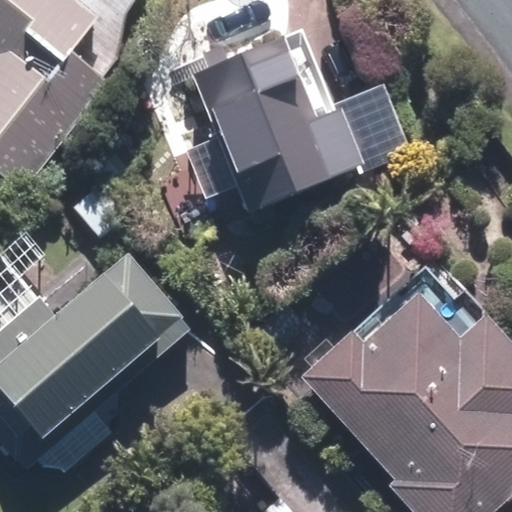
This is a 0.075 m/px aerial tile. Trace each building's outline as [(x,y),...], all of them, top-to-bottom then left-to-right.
[(136,25),(104,0),(0,0),(0,49),(6,54),(0,61),(0,162),(17,176),(136,25)] [(325,29),(189,81),(199,108),(191,111),(220,184),(228,181),(238,207),(402,144),(381,88),(352,99),(325,29)] [(199,323),(137,253),(0,373),(0,376),(60,445),(199,323)] [(455,338),(421,301),(323,388),(434,511),(488,511),(511,491),(511,349),(481,315),(455,338)] [(301,511),(266,471),(244,490),(262,511),(301,511)]
